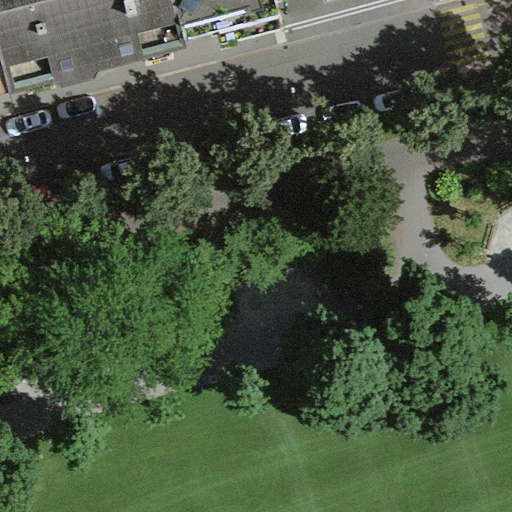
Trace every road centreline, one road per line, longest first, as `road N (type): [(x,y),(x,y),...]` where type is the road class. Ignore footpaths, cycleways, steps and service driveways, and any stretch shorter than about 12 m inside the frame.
road 1 (tertiary): [(375,61),(0,160)]
road 2 (tertiary): [(511,29),(375,61)]
